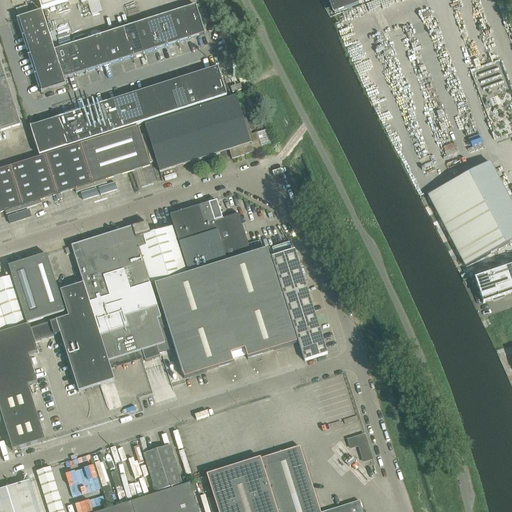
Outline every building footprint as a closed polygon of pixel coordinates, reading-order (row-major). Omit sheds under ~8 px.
[(37,0),(41,11),(75,0),(37,0)] [(356,0),(343,0),(330,5),(334,15),(359,6),(356,0)] [(30,56),(29,57),(30,58),(42,93),(41,93),(41,94),(66,86),(66,85),(65,86),(63,81),(86,73),(86,74),(189,41),(204,36),(205,36),(196,7),(54,52),(42,12),(18,20),(18,21),(19,21),(30,56)] [(0,132),(20,126),(0,62),(0,132)] [(31,127),(30,128),(30,129),(39,157),(227,97),(217,68),(217,69),(202,73),(42,124),(31,128),(31,127)] [(243,76),(238,78),(241,85),(246,83),(243,76)] [(240,85),(230,88),(232,94),(242,91),(240,85)] [(236,97),(145,126),(160,173),(229,151),(232,160),(273,147),(267,131),(251,136),(246,120),(243,121),(236,97)] [(106,180),(150,166),(138,128),(84,145),(97,187),(107,184),(106,180)] [(41,205),(40,201),(75,190),(76,194),(97,187),(84,145),(39,159),(0,171),(0,213),(5,212),(6,216),(41,205)] [(444,150),(447,159),(459,155),(455,145),(444,150)] [(511,205),(490,164),(468,176),(505,247),(511,243),(511,205)] [(209,204),(170,216),(188,274),(251,254),(239,215),(223,220),(217,202),(209,205),(209,204)] [(132,228),(150,286),(187,274),(172,228),(150,235),(147,224),(132,228)] [(84,285),(60,292),(67,312),(150,286),(132,228),(72,248),(84,285)] [(267,251),(155,286),(173,342),(184,379),(233,364),(229,351),(243,346),(248,359),(297,344),(267,251)] [(306,362),(328,355),(294,251),(272,259),(305,363),(306,363),(306,362)] [(65,313),(47,256),(8,268),(27,325),(65,313)] [(511,268),(475,281),(483,304),(493,301),(504,297),(511,294),(511,268)] [(0,281),(0,332),(26,324),(11,278),(0,281)] [(69,318),(56,322),(60,335),(79,394),(115,382),(110,367),(112,366),(143,356),(145,362),(160,357),(158,351),(170,347),(161,319),(150,286),(67,312),(69,318)] [(60,335),(56,322),(30,330),(34,343),(60,335)] [(29,326),(0,335),(0,411),(13,452),(21,449),(45,442),(28,387),(37,384),(29,357),(38,354),(34,343),(30,330),(29,326)] [(365,436),(348,441),(351,449),(359,447),(364,463),(372,460),(365,436)] [(139,440),(111,449),(128,503),(156,494),(144,456),(139,440)] [(170,447),(144,456),(156,494),(182,485),(170,447)] [(362,511),(359,503),(328,511),(319,511),(300,448),(208,478),(207,476),(207,477),(218,511),(362,511)] [(111,449),(90,456),(107,509),(128,503),(111,449)] [(64,511),(50,468),(37,473),(48,511),(64,511)] [(192,476),(182,479),(184,485),(194,482),(192,476)] [(38,511),(29,482),(0,491),(0,511),(38,511)] [(198,511),(190,485),(104,511),(198,511)]
